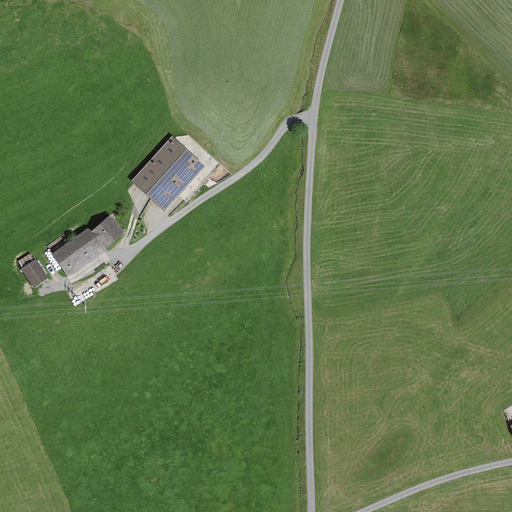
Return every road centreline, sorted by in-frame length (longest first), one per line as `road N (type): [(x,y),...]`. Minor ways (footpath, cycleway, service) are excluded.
road 1 (unclassified): [(310,511),(313,115),(340,0)]
road 2 (track): [(313,115),(291,121),(253,166),(118,259)]
